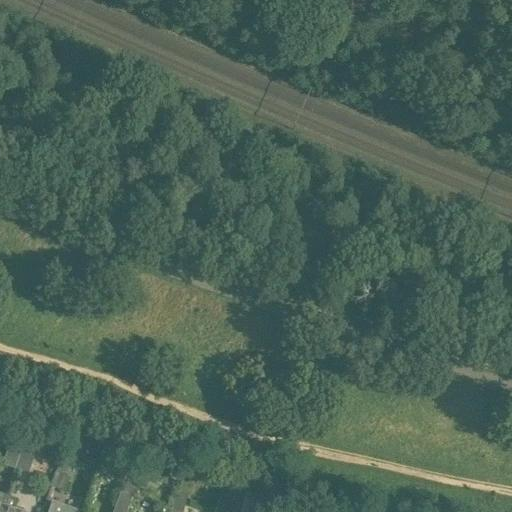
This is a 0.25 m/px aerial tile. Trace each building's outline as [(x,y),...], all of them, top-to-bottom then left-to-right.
[(3,462),(6,463),(4,468),(14,471),(14,470),(14,469),(17,461),(5,457),(3,462)] [(167,468),(163,478),(177,483),(181,472),(167,468)] [(55,473),(50,488),(61,491),(66,477),(55,473)] [(114,511),(126,511),(131,498),(120,495),(114,511)] [(4,497),(0,510),(0,511),(13,511),(17,501),(4,497)] [(81,511),(82,511),(52,501),(48,511),(81,511)]
